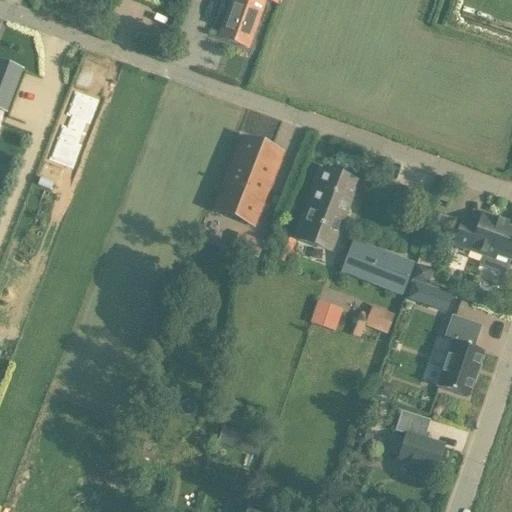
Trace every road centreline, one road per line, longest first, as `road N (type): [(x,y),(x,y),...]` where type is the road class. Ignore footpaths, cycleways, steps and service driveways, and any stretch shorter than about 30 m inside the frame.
road 1 (unclassified): [(511,196),(0,9)]
road 2 (unclassified): [(457,511),(511,356)]
